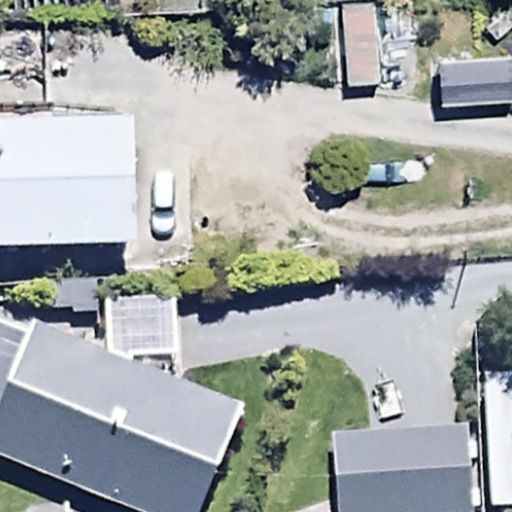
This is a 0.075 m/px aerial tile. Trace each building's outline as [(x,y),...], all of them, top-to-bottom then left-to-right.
[(0,107),(49,105),(46,35),(0,36),(0,107)] [(0,252),(125,249),(121,128),(0,131),(0,252)] [(0,336),(0,462),(120,511),(192,511),(236,409),(127,363),(171,361),(168,298),(97,302),(100,353),(27,326),(21,344),(0,336)] [(511,511),(511,371),(478,372),(479,393),(480,511),(511,511)] [(471,511),(464,427),(327,440),(333,511),(471,511)]
